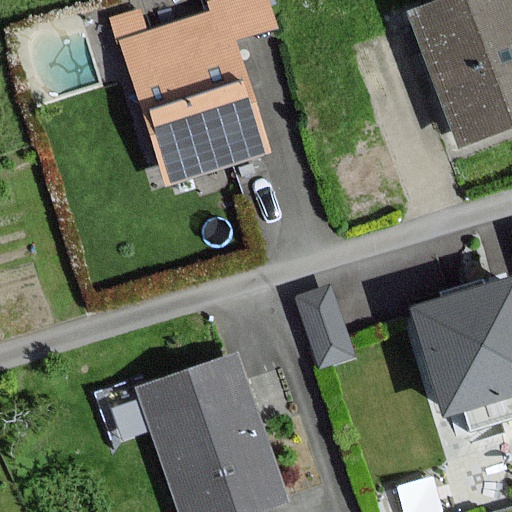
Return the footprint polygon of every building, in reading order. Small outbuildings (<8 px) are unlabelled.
[(280,30),(270,0),(163,0),(115,17),(175,192),(279,157),(240,43),(280,30)] [(511,130),(511,0),(444,0),(415,11),(466,148),(511,130)] [(361,359),(331,289),(296,304),(325,374),(361,359)] [(511,397),(511,290),(418,319),(448,418),(511,397)] [(269,511),(289,506),(243,357),(143,388),(180,511),(269,511)]
